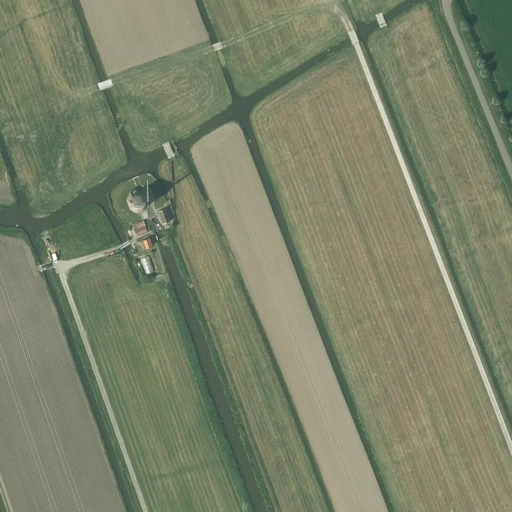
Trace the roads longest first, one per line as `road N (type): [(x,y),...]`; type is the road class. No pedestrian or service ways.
road 1 (track): [(511,447),(351,31)]
road 2 (track): [(145,511),(58,267)]
